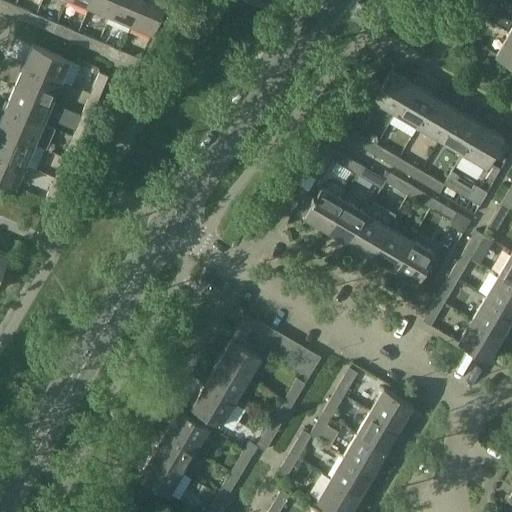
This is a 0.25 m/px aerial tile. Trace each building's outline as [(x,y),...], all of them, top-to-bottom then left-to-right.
[(0,0),(0,9),(10,14),(14,6),(13,5),(2,1),(0,0)] [(90,0),(88,6),(110,15),(115,0),(90,0)] [(140,0),(115,0),(110,15),(130,24),(140,0)] [(152,33),(166,0),(140,0),(130,24),(152,33)] [(476,0),(471,10),(479,15),(487,0),(476,0)] [(14,6),(10,14),(26,21),(29,12),(14,6)] [(471,10),(457,32),(466,37),(479,15),(471,10)] [(53,32),(56,23),(41,17),(37,26),(53,32)] [(71,30),(56,23),(53,32),(68,39),(71,30)] [(495,55),(511,65),(511,34),(508,32),(495,55)] [(80,43),(95,50),(98,41),(94,39),(83,35),(80,43)] [(98,41),(95,50),(110,56),(114,48),(98,41)] [(22,66),(59,82),(68,60),(32,44),(22,66)] [(125,53),(122,61),(137,68),(141,59),(125,53)] [(22,66),(14,86),(50,102),(59,82),(22,66)] [(395,112),(412,83),(389,69),(372,99),(395,112)] [(92,89),(100,92),(107,76),(98,73),(92,89)] [(412,83),(395,112),(417,125),(435,96),(412,83)] [(14,86),(5,108),(42,123),(50,102),(14,86)] [(435,96),(417,125),(440,139),(457,109),(435,96)] [(89,119),(95,104),(87,100),(80,115),(89,119)] [(42,123),(5,108),(0,119),(0,130),(33,144),(42,123)] [(479,123),(457,109),(440,139),(462,152),(479,123)] [(74,130),(82,134),(89,119),(80,115),(74,130)] [(479,123),(462,152),(485,166),(503,136),(479,123)] [(0,130),(0,155),(24,165),(33,144),(0,130)] [(371,152),(376,144),(354,131),(349,139),(371,152)] [(69,142),(62,157),(71,161),(78,146),(69,142)] [(336,151),(321,142),(305,169),(320,178),(331,159),(336,151)] [(376,144),(371,152),(393,166),(398,157),(376,144)] [(363,167),(336,151),(331,159),(358,175),(363,167)] [(24,165),(0,155),(0,180),(14,187),(24,165)] [(71,161),(62,157),(56,173),(65,177),(71,161)] [(421,171),(398,157),(393,166),(416,179),(421,171)] [(385,180),(363,167),(358,175),(380,188),(385,180)] [(443,184),(421,171),(416,179),(439,192),(443,184)] [(407,194),(412,186),(389,173),(385,180),(380,188),(381,188),(385,181),(407,194)] [(448,175),(443,184),(466,197),(471,189),(448,175)] [(511,182),(509,188),(500,204),(508,209),(511,201),(511,182)] [(53,203),(60,188),(51,184),(45,200),(53,203)] [(295,208),(304,213),(303,216),(326,229),(343,200),(320,186),(314,196),(305,191),(295,208)] [(434,199),(412,186),(407,194),(429,207),(434,199)] [(457,212),(434,199),(429,207),(452,221),(457,212)] [(343,200),(326,229),(348,242),(366,213),(343,200)] [(500,204),(499,204),(486,226),(495,231),(508,209),(500,204)] [(366,213),(348,242),(371,255),(388,226),(366,213)] [(388,226),(371,255),(393,269),(410,239),(388,226)] [(461,253),(470,258),(483,235),(475,230),(461,253)] [(416,282),(417,280),(433,253),(410,239),(393,269),(416,282)] [(511,251),(498,274),(511,282),(511,251)] [(448,275),(456,280),(470,258),(461,253),(448,275)] [(485,296),(511,312),(511,282),(498,274),(485,296)] [(435,297),(443,302),(456,280),(448,275),(435,297)] [(511,312),(485,296),(471,319),(501,336),(511,316),(511,312)] [(435,297),(427,311),(422,320),(430,324),(443,302),(435,297)] [(256,319),(247,334),(244,339),(254,346),(267,325),(256,319)] [(458,342),(487,359),(501,336),(471,319),(458,342)] [(277,331),(267,325),(254,346),(265,352),(277,331)] [(265,352),(275,358),(287,337),(277,331),(265,352)] [(298,343),(287,337),(275,358),(285,364),(298,343)] [(217,362),(246,379),(260,356),(231,338),(217,362)] [(308,349),(298,343),(285,364),(296,370),(308,349)] [(308,349),(296,370),(308,377),(320,356),(308,349)] [(217,362),(204,384),(233,401),(246,379),(217,362)] [(343,375),(335,390),(343,395),(352,380),(343,375)] [(287,393),(295,398),(304,383),(296,378),(287,393)] [(219,424),(233,401),(204,384),(190,407),(219,424)] [(383,387),(369,410),(398,427),(412,404),(383,387)] [(330,397),(321,412),(330,417),(339,402),(330,397)] [(282,420),(291,405),(282,400),(274,415),(282,420)] [(165,432),(194,449),(208,426),(178,409),(165,432)] [(369,410),(356,432),(385,450),(398,427),(369,410)] [(317,420),(309,434),(308,434),(317,439),(325,425),(317,420)] [(269,442),(277,428),(269,423),(260,437),(269,442)] [(165,432),(152,454),(181,471),(194,449),(165,432)] [(385,450),(356,432),(343,455),(372,472),(385,450)] [(297,438),(288,453),(297,458),(305,443),(297,438)] [(243,468),(252,453),(243,448),(235,463),(243,468)] [(152,454),(138,477),(167,495),(181,471),(152,454)] [(343,455),(330,477),(359,495),(372,472),(343,455)] [(292,465),(284,460),(275,475),(283,480),(292,465)] [(230,490),(238,476),(230,471),(221,485),(230,490)] [(348,511),(359,495),(330,477),(316,500),(335,511),(348,511)] [(215,511),(216,511),(225,498),(217,493),(208,508),(215,511)] [(278,511),(284,502),(276,497),(266,511),(278,511)]
